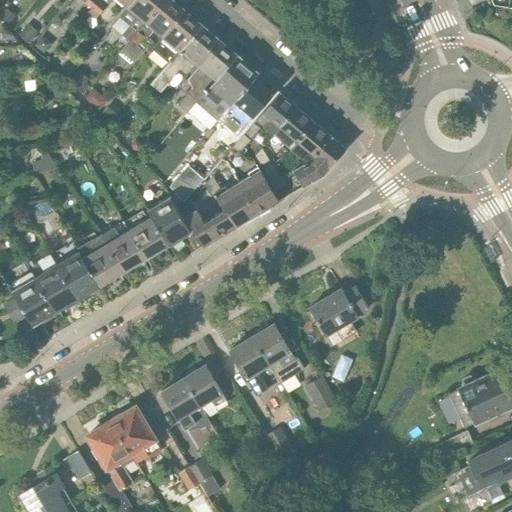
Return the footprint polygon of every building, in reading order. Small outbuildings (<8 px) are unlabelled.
[(85,0),(84,2),(91,8),(98,0),(85,0)] [(91,9),(87,13),(95,20),(99,16),(107,6),(101,0),(98,0),(91,8),(91,9)] [(120,50),(118,53),(131,64),(133,61),(143,50),(137,46),(147,34),(149,35),(154,29),(163,37),(185,11),(172,0),(162,0),(129,40),(120,50)] [(134,0),(128,7),(120,16),(130,24),(121,34),(129,40),(162,0),(134,0)] [(7,9),(1,16),(10,24),(17,17),(7,9)] [(163,37),(153,49),(170,63),(202,26),(185,11),(163,37)] [(28,22),(19,33),(29,42),(38,32),(28,22)] [(207,51),(218,39),(202,26),(170,63),(153,82),(162,91),(180,70),(187,76),(197,64),(199,66),(210,54),(207,51)] [(52,44),(42,35),(34,44),(44,53),(52,44)] [(188,93),(178,104),(187,112),(188,111),(196,102),(236,55),(218,39),(207,51),(210,54),(199,66),(206,72),(193,88),(188,93)] [(79,56),(72,49),(66,55),(61,50),(50,62),(61,74),(79,56)] [(196,102),(188,111),(209,129),(216,121),(218,119),(234,101),(259,74),(236,55),(196,102)] [(77,73),(73,70),(66,80),(85,93),(91,85),(88,82),(90,79),(79,70),(77,73)] [(234,101),(218,119),(238,136),(246,126),(253,118),(254,117),(277,90),(259,74),(234,101)] [(108,101),(93,88),(83,99),(98,112),(108,101)] [(274,134),(297,107),(280,92),(254,122),(245,133),(251,138),(260,128),(262,130),(265,127),(274,134)] [(288,152),(291,149),(314,122),(297,107),(274,134),(282,141),(279,144),(288,152)] [(304,165),(306,167),(331,136),(314,122),(291,149),(299,156),(297,159),(304,165)] [(251,138),(245,133),(233,147),(239,152),(251,138)] [(306,167),(304,165),(295,170),(304,186),(323,176),(346,149),(331,136),(306,167)] [(142,148),(142,144),(140,140),(135,140),(132,143),(131,147),(134,150),(139,151),(142,148)] [(261,165),(270,161),(262,147),(255,155),(261,165)] [(48,156),(40,160),(30,164),(33,174),(54,168),(48,156)] [(269,179),(278,174),(272,164),(263,169),(269,179)] [(184,201),(192,191),(204,178),(188,165),(177,178),(170,187),(184,201)] [(239,182),(257,214),(279,201),(258,166),(248,172),(250,175),(239,182)] [(278,174),(269,179),(275,190),(284,185),(278,174)] [(257,214),(239,182),(227,189),(225,186),(220,188),(212,175),(206,182),(212,193),(214,191),(224,209),(227,206),(237,226),(257,214)] [(148,209),(153,216),(170,244),(191,231),(170,196),(148,209)] [(227,206),(224,209),(204,221),(191,199),(182,209),(204,246),(237,226),(227,206)] [(170,244),(153,216),(130,230),(147,257),(170,244)] [(147,257),(130,230),(120,236),(114,226),(101,233),(107,243),(123,271),(147,257)] [(89,241),(77,248),(79,251),(100,285),(123,271),(107,243),(95,251),(89,241)] [(100,285),(79,251),(56,264),(77,298),(100,285)] [(45,271),(33,278),(55,312),(77,298),(56,264),(50,254),(50,253),(38,261),(45,271)] [(22,284),(12,291),(16,298),(28,318),(32,325),(55,312),(33,278),(30,273),(19,279),(22,284)] [(368,308),(355,286),(344,293),(341,288),(309,308),(311,311),(309,313),(314,321),(316,320),(326,335),(336,329),(343,340),(356,332),(350,321),(358,316),(357,314),(368,308)] [(16,298),(5,304),(17,324),(28,318),(16,298)] [(256,334),(252,336),(280,382),(281,383),(281,384),(305,370),(297,357),(294,358),(274,324),(263,330),(262,329),(255,333),(256,334)] [(242,343),(230,349),(258,395),(280,382),(252,336),(249,338),(248,337),(241,341),(242,343)] [(187,376),(183,378),(201,407),(212,400),(216,406),(226,400),(205,365),(194,372),(193,370),(186,374),(187,376)] [(511,405),(511,397),(500,370),(477,381),(476,378),(469,376),(464,378),(461,384),(463,387),(449,393),(465,427),(487,417),(490,422),(496,419),(493,414),(511,405)] [(318,410),(336,400),(321,376),(304,386),(318,410)] [(173,384),(162,391),(183,426),(185,430),(188,428),(189,430),(210,424),(210,425),(211,424),(208,418),(201,407),(183,378),(180,380),(179,379),(172,383),(173,384)] [(117,414),(109,418),(111,421),(135,460),(136,463),(149,456),(161,449),(135,407),(121,415),(117,414)] [(135,460),(111,421),(88,435),(108,469),(95,477),(115,511),(125,511),(132,508),(121,490),(132,483),(123,467),(135,460)] [(302,466),(290,447),(292,446),(280,427),(266,436),(278,456),(280,454),(291,473),(302,466)] [(440,457),(473,442),(468,430),(435,445),(440,457)] [(481,489),(511,474),(511,440),(468,461),(481,489)] [(80,480),(91,473),(78,451),(66,458),(80,480)] [(220,489),(213,476),(203,459),(190,466),(200,483),(207,497),(220,489)] [(257,501),(276,489),(260,465),(241,477),(257,501)] [(21,495),(31,511),(53,511),(64,506),(55,490),(62,486),(50,467),(40,473),(45,481),(21,495)] [(189,489),(199,483),(189,467),(179,473),(189,489)] [(100,486),(91,492),(94,498),(101,499),(106,497),(100,486)]
